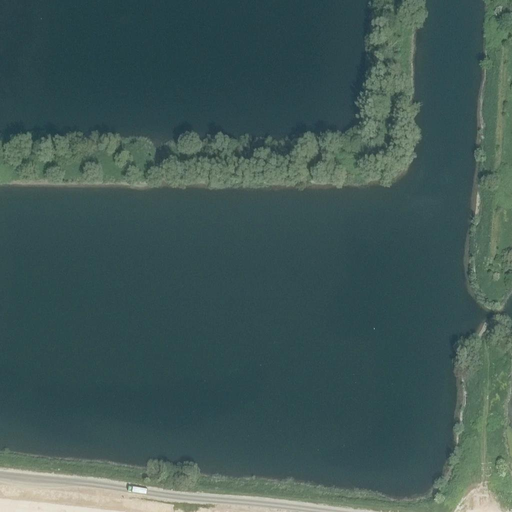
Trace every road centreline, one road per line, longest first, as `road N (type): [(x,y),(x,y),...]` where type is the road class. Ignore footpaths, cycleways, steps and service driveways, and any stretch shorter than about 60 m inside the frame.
road 1 (track): [(0,474),(331,511)]
road 2 (track): [(508,0),(493,264)]
